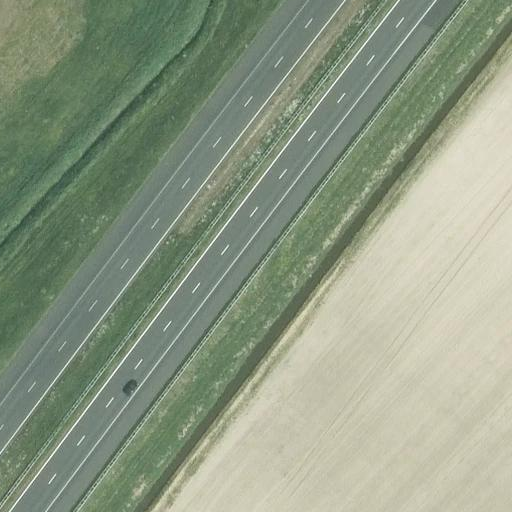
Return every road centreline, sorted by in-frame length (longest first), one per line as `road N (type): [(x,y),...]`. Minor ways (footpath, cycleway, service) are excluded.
road 1 (motorway): [(35,511),(428,0)]
road 2 (motorway): [(321,0),(0,423)]
